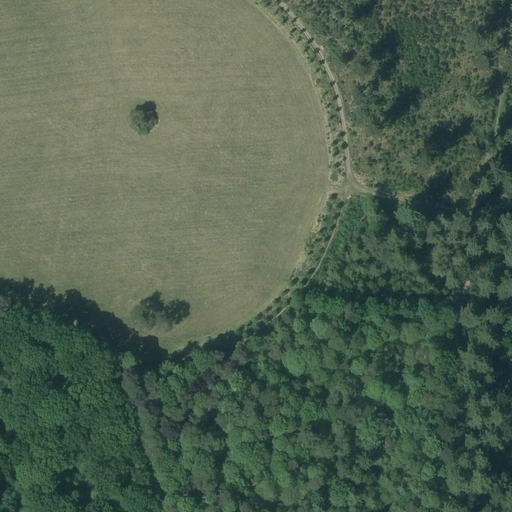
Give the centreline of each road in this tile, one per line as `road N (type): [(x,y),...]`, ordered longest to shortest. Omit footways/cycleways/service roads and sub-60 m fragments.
road 1 (track): [(473,213),(345,191),(334,84),(275,0)]
road 2 (unknown): [(473,213),(483,252),(479,294),(466,327),(442,511)]
road 3 (unknown): [(511,78),(499,159),(473,213)]
